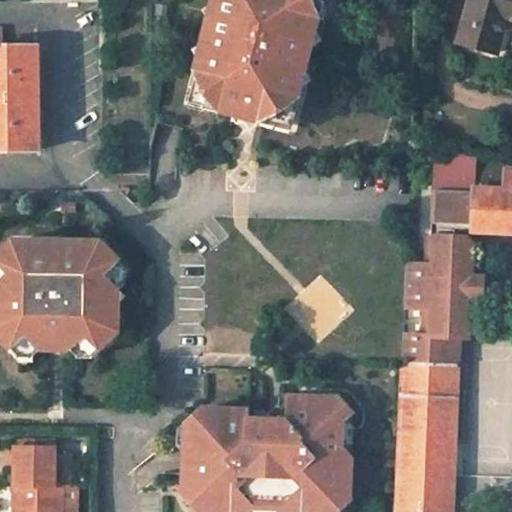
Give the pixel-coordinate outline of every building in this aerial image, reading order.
[(218,0),(209,34),(199,74),(205,75),(201,91),(208,103),(224,107),(226,102),(234,105),(250,95),(257,107),(265,109),(263,116),(280,121),(292,113),(296,98),(302,99),(323,18),(317,16),(321,1),(320,0),(218,0)] [(330,8),(325,0),(320,0),(321,1),(317,16),(323,18),(327,19),(330,8)] [(511,6),(486,0),(469,0),(458,41),(497,52),(505,21),(511,23),(511,6)] [(1,27),(0,27),(0,150),(38,151),(36,49),(2,49),(1,27)] [(223,112),(224,107),(208,103),(201,91),(205,75),(199,74),(191,105),(223,112)] [(223,112),(262,122),(263,116),(265,109),(257,107),(250,95),(234,105),(226,102),(224,107),(223,112)] [(294,130),(302,99),(296,98),(292,113),(280,121),(263,116),(262,122),(294,130)] [(511,234),(511,162),(434,150),(431,236),(428,236),(427,264),(408,263),(407,291),(405,304),(426,305),(424,332),(424,333),(424,334),(432,335),(460,336),(470,337),(472,300),(472,281),(474,233),(511,234)] [(118,263),(101,244),(86,244),(86,250),(72,249),(66,243),(47,243),(40,249),(27,248),(27,243),(12,242),(0,255),(0,265),(9,276),(0,283),(0,340),(10,350),(25,337),(39,351),(70,351),(85,338),(99,352),(118,333),(118,304),(125,298),(104,276),(118,263)] [(484,301),(485,282),(472,281),(472,300),(484,301)] [(403,331),(393,511),(453,511),(460,336),(432,335),(424,334),(424,333),(424,332),(403,331)] [(352,409),(338,394),(277,392),(277,408),(286,409),(286,417),(247,416),(248,407),(201,406),(185,421),(193,430),(192,443),(184,450),(182,492),(200,511),(209,503),(221,504),(228,511),(244,511),(258,499),(273,499),(284,511),(303,511),(310,506),(322,507),(327,511),(334,511),(349,497),(351,454),(343,444),(336,437),(336,424),(344,417),(352,409)] [(11,407),(0,406),(0,423),(11,424),(11,407)] [(350,425),(344,417),(336,424),(336,437),(343,444),(350,437),(350,425)] [(193,430),(185,421),(177,429),(176,442),(184,450),(192,443),(193,430)] [(55,486),(55,448),(14,447),(16,488),(22,488),(21,511),(61,511),(63,486),(55,486)] [(258,499),(244,511),(284,511),(273,499),(258,499)] [(209,503),(200,511),(201,511),(228,511),(221,504),(209,503)]
